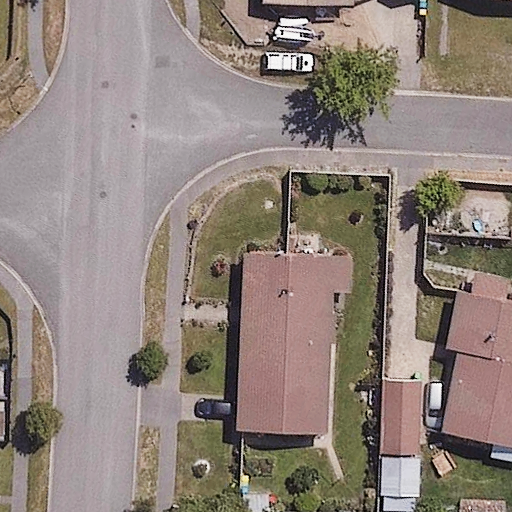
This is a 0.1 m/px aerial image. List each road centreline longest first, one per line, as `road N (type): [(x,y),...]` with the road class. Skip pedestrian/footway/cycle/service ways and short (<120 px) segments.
road 1 (residential): [(110,118),(511,131)]
road 2 (residential): [(95,511),(106,203)]
